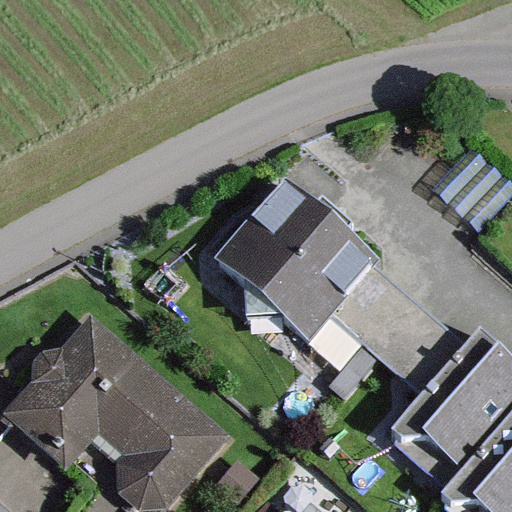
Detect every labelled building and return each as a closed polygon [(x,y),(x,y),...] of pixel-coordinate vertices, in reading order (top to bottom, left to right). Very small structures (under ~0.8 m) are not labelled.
[(446,200),(481,230),(511,193),(511,186),(481,160),(446,200)] [(336,314),(381,354),(419,310),(287,195),(227,264),(314,340),(336,314)] [(409,424),(469,477),(511,428),(511,370),(483,345),(472,357),(419,310),(381,354),(432,398),(409,424)] [(164,511),(223,443),(90,330),(13,421),(68,467),(100,430),(133,459),(123,472),(125,496),(143,511),(164,511)] [(511,511),(511,428),(469,477),(457,491),(481,511),(511,511)]
